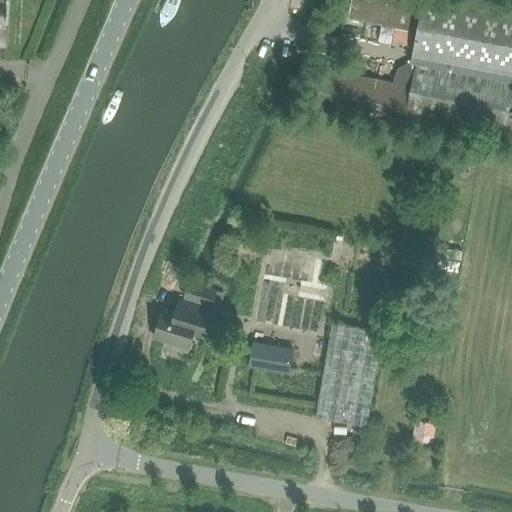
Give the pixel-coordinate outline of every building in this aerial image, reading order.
[(0,0),(0,12),(10,13),(10,0),(0,0)] [(312,67),(303,107),(404,127),(406,118),(503,138),(502,145),(511,146),(511,116),(509,116),(511,98),(511,3),(495,0),(352,0),(349,19),(381,25),(379,38),(414,45),(411,62),(398,68),(393,82),(312,67)] [(10,13),(0,12),(0,45),(7,45),(10,13)] [(185,298),(212,306),(213,305),(221,308),(225,293),(217,290),(189,282),(185,298)] [(163,309),(154,338),(189,349),(194,335),(202,338),(210,314),(177,303),(174,313),(163,309)] [(366,426),(382,331),(331,322),(315,417),(366,426)] [(252,343),(248,366),(288,373),(292,350),(252,343)] [(416,419),(412,439),(431,442),(435,423),(416,419)]
